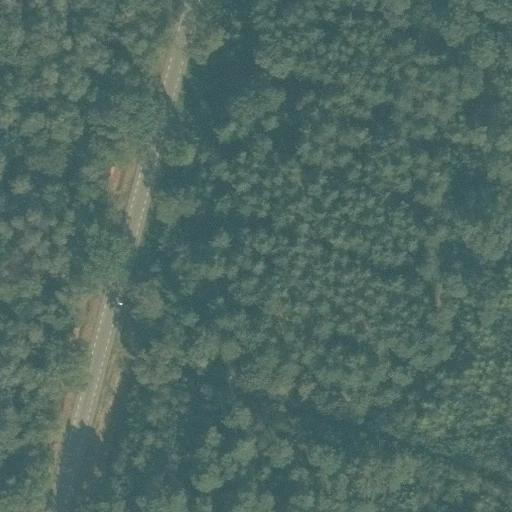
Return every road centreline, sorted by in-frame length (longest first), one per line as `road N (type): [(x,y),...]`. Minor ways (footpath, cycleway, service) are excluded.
road 1 (tertiary): [(55,511),(186,0)]
road 2 (track): [(511,482),(102,344)]
